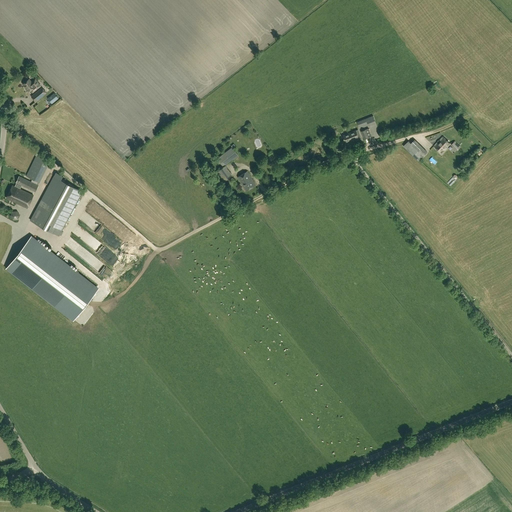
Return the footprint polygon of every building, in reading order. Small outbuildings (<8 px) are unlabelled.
[(41,85),(39,82),(35,79),(32,82),(29,79),(23,84),(29,91),(31,89),(33,92),(41,85)] [(41,87),(30,95),(35,101),(46,93),(41,87)] [(53,103),(60,97),(57,93),(50,99),(53,103)] [(369,129),(361,131),(364,139),(369,137),(368,136),(371,135),(369,129)] [(345,141),(351,139),(351,138),(352,138),(353,140),(358,138),(356,131),(343,135),(345,141)] [(441,153),(450,143),(443,136),(434,146),(441,153)] [(409,141),(406,144),(403,147),(418,161),(421,159),(427,152),(415,140),(411,143),(409,141)] [(232,148),(218,159),(223,166),(238,155),(232,148)] [(40,182),(49,164),(36,158),(27,176),(40,182)] [(214,174),(221,183),(231,176),(224,167),(214,174)] [(238,177),(246,190),(255,184),(248,171),(238,177)] [(20,176),(16,184),(21,187),(22,185),(35,191),(39,185),(20,176)] [(54,176),(40,204),(31,221),(59,236),(82,190),(54,176)] [(20,189),(21,187),(16,184),(15,186),(13,185),(7,198),(28,208),(34,195),(20,189)] [(101,212),(103,210),(95,200),(89,204),(98,215),(101,212)] [(7,268),(73,320),(98,289),(31,236),(7,268)] [(95,251),(106,257),(111,248),(96,241),(93,246),(97,248),(95,251)]
